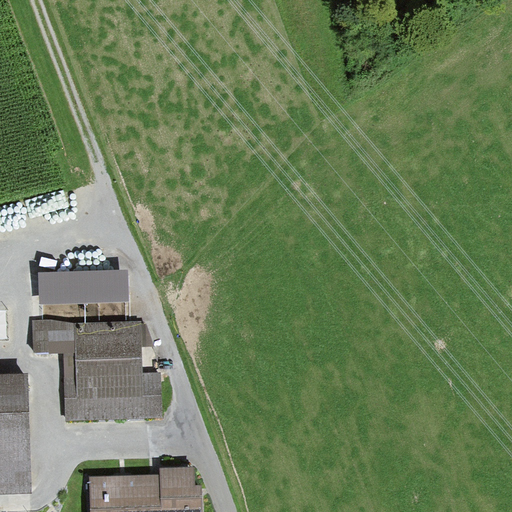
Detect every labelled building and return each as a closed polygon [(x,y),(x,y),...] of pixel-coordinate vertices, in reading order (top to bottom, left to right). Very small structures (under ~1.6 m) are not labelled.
[(125,276),(40,278),(41,305),(126,304),(125,276)] [(64,354),(75,354),(74,326),(53,322),(35,323),(35,354),(64,354)] [(64,354),(66,420),(160,418),(159,378),(143,378),(141,324),(74,326),(75,354),(64,354)] [(0,494),(31,494),(29,377),(0,377),(0,494)] [(161,474),(161,479),(90,479),(90,511),(201,511),(201,492),(193,492),(193,474),(161,474)]
